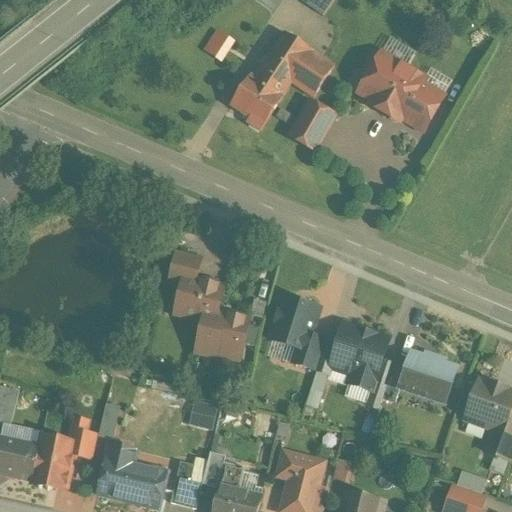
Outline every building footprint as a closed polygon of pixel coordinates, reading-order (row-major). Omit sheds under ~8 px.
[(335,0),(297,0),(323,18),(335,0)] [(314,52),(285,34),(264,66),(292,85),(314,100),(335,67),(313,53),(314,52)] [(424,81),(382,56),(380,59),(375,60),(370,68),(372,74),(360,95),(373,103),(371,107),(399,123),(401,120),(424,133),(444,99),(421,86),(424,81)] [(264,66),(254,80),(251,78),(232,107),(251,119),(248,124),(261,133),(292,85),(264,66)] [(311,104),(291,139),(315,152),(335,118),(311,104)] [(304,110),(296,105),(292,111),(300,116),(304,110)] [(297,120),(281,111),(277,119),(293,128),(297,120)] [(202,261),(176,255),(169,283),(183,286),(184,280),(196,283),(202,261)] [(196,283),(184,280),(183,286),(178,306),(190,309),(187,319),(204,323),(207,312),(218,314),(224,289),(196,283)] [(319,311),(284,299),(271,341),(297,350),(306,352),(311,337),(319,311)] [(263,321),(265,304),(253,303),(251,320),(263,321)] [(218,314),(207,312),(204,323),(197,354),(239,364),(249,322),(218,314)] [(389,342),(344,327),(338,346),(330,369),(332,369),(353,376),(349,386),(373,394),(382,365),(389,342)] [(311,337),(306,352),(297,350),(292,365),(317,373),(326,342),(311,337)] [(326,342),(317,373),(329,377),(332,369),(330,369),(338,346),(326,342)] [(457,370),(412,355),(406,373),(401,389),(446,404),(457,370)] [(393,369),(382,365),(373,394),(384,397),(393,369)] [(384,397),(383,400),(396,404),(401,389),(406,373),(393,369),(384,397)] [(490,387),(480,383),(466,421),(495,432),(503,435),(507,424),(511,410),(511,394),(507,393),(507,392),(490,385),(490,387)] [(13,391),(0,387),(0,424),(5,426),(13,391)] [(109,410),(101,439),(113,442),(121,413),(109,410)] [(97,438),(87,435),(89,424),(74,420),(69,445),(76,447),(73,457),(92,461),(97,438)] [(511,425),(507,424),(503,435),(495,432),(486,455),(511,464),(511,462),(511,425)] [(40,448),(0,439),(0,476),(32,483),(33,483),(40,448)] [(69,445),(42,440),(40,448),(33,483),(32,483),(32,485),(37,486),(40,490),(44,487),(45,488),(48,492),(52,489),(66,492),(69,490),(73,470),(71,467),(73,457),(76,447),(69,445)] [(161,474),(126,465),(129,454),(110,449),(99,496),(158,510),(163,491),(157,489),(161,474)] [(210,455),(203,486),(219,490),(220,488),(219,488),(224,465),(226,458),(210,455)] [(324,466),(285,457),(280,477),(288,479),(286,488),(289,489),(283,511),(311,511),(315,498),(316,494),(317,495),(324,466)] [(245,470),(224,465),(219,488),(220,488),(219,490),(213,511),(258,511),(262,499),(239,493),(245,470)] [(190,483),(177,480),(171,505),(196,511),(202,486),(191,483),(195,468),(193,467),(190,483)] [(480,511),(485,498),(455,488),(446,511),(480,511)] [(322,490),(319,499),(315,498),(311,511),(324,511),(330,492),(322,490)] [(375,511),(377,503),(347,496),(343,511),(342,511),(375,511)]
